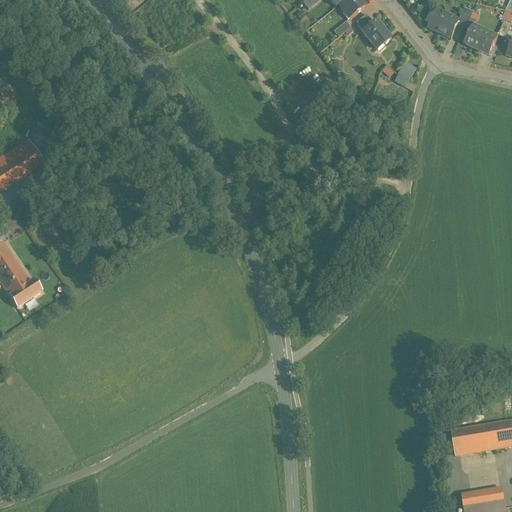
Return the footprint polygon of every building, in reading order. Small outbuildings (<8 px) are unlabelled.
[(321,0),(308,0),(303,5),(308,11),(322,1),(321,0)] [(328,0),(336,9),(338,7),(347,0),(328,0)] [(347,0),(338,7),(349,21),(365,9),(357,0),(347,0)] [(459,22),(437,12),(429,29),(451,40),(457,29),(460,22),(459,22)] [(471,20),(462,16),(459,22),(460,22),(457,29),(465,33),(471,20)] [(363,33),(373,25),(366,17),(356,25),(363,33)] [(505,22),(498,37),(505,40),(511,26),(505,22)] [(346,23),(333,33),(339,39),(351,29),(346,23)] [(363,33),(362,34),(377,53),(391,41),(376,23),(373,25),(363,33)] [(498,40),(474,28),(465,46),(476,52),(476,51),(489,57),(498,40)] [(416,71),(405,65),(399,76),(410,83),(416,71)] [(78,104),(68,100),(65,108),(75,111),(78,104)] [(0,159),(0,192),(44,165),(28,141),(0,159)] [(30,284),(2,243),(0,244),(0,284),(9,298),(30,284)] [(30,284),(9,298),(17,310),(42,294),(34,281),(30,284)] [(476,367),(462,368),(463,383),(477,382),(476,367)] [(459,402),(446,403),(449,430),(462,428),(459,402)] [(511,422),(451,432),(455,457),(511,448),(511,422)] [(506,511),(503,490),(462,497),(464,511),(506,511)]
